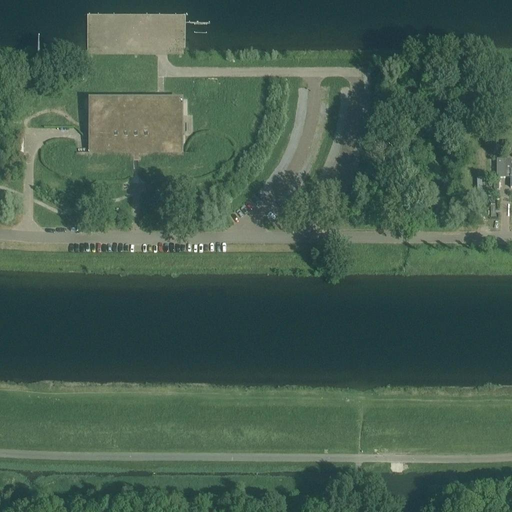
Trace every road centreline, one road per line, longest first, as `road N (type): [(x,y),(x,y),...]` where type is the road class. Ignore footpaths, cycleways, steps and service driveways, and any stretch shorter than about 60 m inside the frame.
road 1 (unclassified): [(0,235),(511,239)]
road 2 (unclassified): [(511,457),(0,454)]
